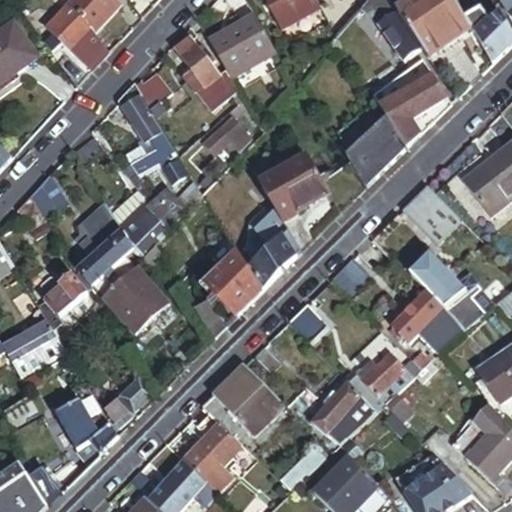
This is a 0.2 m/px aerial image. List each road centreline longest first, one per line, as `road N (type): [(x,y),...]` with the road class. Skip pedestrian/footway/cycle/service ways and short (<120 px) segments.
road 1 (residential): [(86,511),(511,79)]
road 2 (residential): [(0,210),(192,0)]
